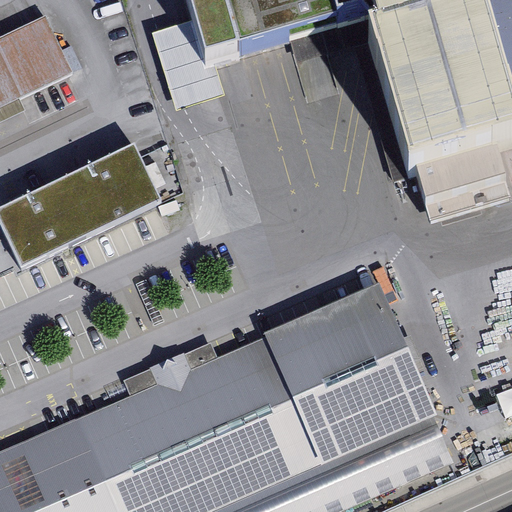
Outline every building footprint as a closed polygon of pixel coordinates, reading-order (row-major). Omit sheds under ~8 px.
[(511,0),(342,0),(348,19),(281,39),(268,0),(200,0),(225,83),(362,43),(418,231),(511,202),(511,0)] [(0,120),(83,81),(54,19),(0,45),(0,120)] [(198,23),(156,38),(185,114),(226,98),(198,23)] [(169,205),(143,146),(0,208),(0,215),(23,269),(169,205)] [(347,511),(456,464),(379,287),(263,338),(264,342),(220,361),(213,344),(213,345),(126,382),(133,398),(0,455),(0,511),(347,511)]
